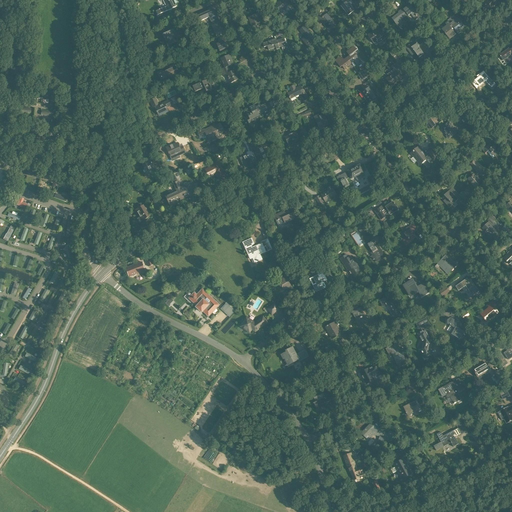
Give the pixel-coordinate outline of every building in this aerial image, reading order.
[(162,0),(166,7),(156,11),(157,12),(156,13),(158,17),(163,15),(162,13),(177,7),(176,4),(179,3),(177,0),(162,0)] [(291,9),(284,0),(281,0),(274,5),(278,11),(284,7),(287,12),(291,9)] [(344,0),(346,2),(341,6),(348,16),(354,11),(348,3),(350,2),(350,1),(349,0),(344,0)] [(361,0),(351,0),(350,1),(352,4),(357,9),(359,7),(364,3),(361,0)] [(485,13),(490,9),(492,7),(493,8),(498,5),(494,0),(488,0),(480,6),(485,13)] [(410,4),(406,7),(405,6),(400,10),(405,17),(406,18),(409,17),(408,16),(410,14),(415,20),(420,17),(410,4)] [(213,25),(220,22),(214,9),(198,16),(201,21),(209,17),(213,25)] [(398,12),(399,13),(392,19),(399,28),(404,24),(400,20),(405,17),(400,10),(398,12)] [(260,14),(249,18),(252,27),(263,22),(260,14)] [(327,14),(324,17),(322,14),(316,18),(319,21),(320,20),(329,31),(336,25),(327,14)] [(457,17),(452,21),(449,23),(454,30),(458,35),(461,33),(460,31),(465,27),(460,21),(457,17)] [(220,22),(213,25),(211,25),(217,38),(225,34),(220,22)] [(449,23),(448,22),(440,28),(449,39),(455,35),(452,31),(454,30),(449,23)] [(179,27),(174,30),(162,35),(167,46),(179,41),(177,38),(183,35),(179,27)] [(315,41),(311,36),(304,27),(300,30),(307,40),(304,42),(308,47),(315,41)] [(383,34),(387,31),(384,27),(380,30),(380,29),(375,32),(374,31),(368,36),(374,44),(377,41),(379,44),(384,40),(383,38),(385,37),(383,34)] [(225,34),(217,38),(219,43),(217,44),(220,51),(221,54),(226,52),(225,49),(227,48),(224,42),(228,40),(225,34)] [(417,43),(411,47),(409,45),(406,47),(412,56),(415,53),(419,58),(424,54),(418,47),(423,43),(419,37),(415,41),(417,43)] [(277,41),(279,48),(281,47),(283,51),(289,49),(288,45),(287,45),(284,38),(277,41)] [(279,48),(277,41),(276,39),(263,44),(264,48),(267,47),(269,51),(273,49),(274,51),(279,50),(279,48)] [(348,60),(354,67),(354,68),(357,66),(361,63),(354,53),(356,51),(353,47),(347,53),(350,57),(348,60)] [(509,49),(500,56),(503,61),(511,55),(511,49),(510,51),(509,49)] [(229,70),(228,67),(234,64),(232,60),(231,61),(229,55),(221,59),(225,68),(221,70),(223,72),(229,70)] [(354,67),(348,60),(345,62),(341,56),(335,61),(340,68),(342,67),(344,69),(348,67),(349,67),(350,68),(351,68),(352,68),(354,67)] [(170,69),(160,74),(163,81),(169,78),(170,80),(173,78),(173,77),(180,73),(175,64),(169,67),(170,69)] [(230,73),(229,70),(223,72),(224,75),(226,74),(230,83),(239,80),(236,74),(237,74),(235,70),(230,73)] [(480,76),(474,81),(471,83),(476,89),(477,89),(479,96),(482,95),(480,86),(485,82),(491,88),(495,84),(489,79),(483,71),(479,75),(480,76)] [(400,73),(398,74),(396,72),(386,79),(392,86),(396,83),(401,79),(404,77),(400,73)] [(203,79),(201,80),(202,82),(191,87),(194,92),(203,88),(205,93),(215,89),(211,78),(204,81),(203,79)] [(290,87),(292,91),(287,93),(290,99),(300,94),(304,102),(309,99),(305,91),(303,91),(301,86),(295,89),(294,85),(290,87)] [(370,103),(376,99),(368,87),(360,92),(365,98),(366,97),(370,103)] [(164,103),(159,106),(155,98),(150,101),(153,107),(155,106),(156,107),(155,108),(159,116),(168,111),(167,108),(168,107),(173,105),(170,99),(164,103)] [(259,105),(256,107),(259,114),(264,111),(267,118),(271,116),(268,110),(272,109),(269,103),(261,106),(260,107),(259,105)] [(305,103),(293,109),(295,115),(307,109),(305,103)] [(259,114),(256,107),(255,105),(255,106),(250,108),(251,109),(246,111),(250,120),(248,121),(250,126),(261,118),(259,114)] [(324,114),(319,116),(319,115),(317,115),(317,114),(314,115),(314,117),(320,130),(325,128),(324,127),(329,124),(324,114)] [(430,119),(425,122),(430,129),(435,126),(430,119)] [(457,128),(453,131),(450,126),(452,125),(450,122),(441,128),(447,135),(448,134),(450,138),(456,134),(455,133),(459,131),(457,128)] [(220,123),(216,125),(215,124),(211,126),(212,127),(211,127),(217,139),(221,137),(222,135),(221,133),(224,131),(220,123)] [(211,127),(204,130),(204,129),(200,131),(198,132),(200,137),(206,135),(208,138),(207,139),(208,143),(217,139),(211,127)] [(296,132),(285,137),(289,145),(299,140),(296,132)] [(252,150),(250,147),(248,141),(242,144),(246,153),(242,155),(243,156),(240,158),(242,163),(243,162),(246,168),(245,168),(245,169),(248,167),(249,168),(256,165),(251,155),(254,154),(252,150)] [(178,143),(167,148),(173,161),(180,158),(179,156),(186,153),(182,145),(179,146),(178,143)] [(262,146),(259,148),(257,144),(250,147),(252,150),(254,150),(261,164),(269,160),(262,146)] [(487,152),(493,158),(495,156),(496,158),(500,155),(495,149),(495,148),(495,147),(494,146),(493,147),(490,144),(486,148),(482,150),(485,154),(487,152)] [(432,152),(426,157),(419,147),(411,153),(420,164),(426,159),(430,163),(437,157),(432,152)] [(146,158),(146,159),(147,160),(145,161),(144,160),(141,162),(146,174),(155,170),(149,157),(146,158)] [(477,172),(474,175),(474,174),(468,179),(475,187),(481,182),(477,177),(480,175),(481,176),(484,173),(479,168),(480,167),(474,161),(471,164),(477,172)] [(213,166),(206,169),(209,176),(217,172),(218,174),(217,175),(219,180),(218,181),(219,184),(227,180),(219,162),(212,165),(213,166)] [(348,171),(348,172),(352,178),(351,179),(352,179),(356,177),(357,179),(358,180),(359,181),(360,180),(361,180),(361,179),(361,178),(361,177),(360,175),(363,173),(364,173),(364,172),(363,172),(366,170),(363,164),(360,166),(360,165),(359,165),(355,167),(352,169),(348,171)] [(349,186),(345,178),(339,181),(343,189),(349,186)] [(177,192),(180,198),(181,200),(190,195),(185,185),(180,188),(177,182),(173,183),(176,190),(177,192)] [(328,191),(321,195),(315,198),(320,206),(325,203),(323,200),(322,201),(321,199),(323,198),(325,202),(337,195),(333,188),(332,189),(331,186),(327,189),(328,191)] [(452,188),(449,190),(444,195),(446,198),(443,201),(449,208),(458,200),(456,197),(459,195),(452,188)] [(180,198),(177,192),(166,197),(171,207),(175,205),(174,201),(180,198)] [(25,208),(27,204),(22,203),(22,202),(20,201),(19,202),(19,201),(15,200),(14,204),(24,208),(25,208)] [(393,202),(385,207),(384,205),(375,211),(381,220),(385,217),(383,213),(387,210),(389,212),(392,210),(394,213),(398,210),(393,202)] [(140,223),(142,221),(150,216),(143,205),(135,210),(140,217),(137,219),(140,223)] [(278,226),(296,217),(292,208),(274,217),(274,218),(275,219),(278,226)] [(488,223),(482,228),(491,236),(492,237),(493,237),(494,237),(495,237),(497,235),(497,234),(497,233),(497,232),(496,231),(494,228),(497,225),(494,222),(490,218),(487,220),(489,222),(488,223)] [(361,224),(357,227),(362,235),(366,232),(361,224)] [(406,229),(408,232),(405,234),(407,236),(402,239),(406,245),(413,240),(413,239),(416,237),(413,233),(417,230),(413,225),(406,229)] [(511,232),(505,226),(503,228),(510,235),(511,233),(511,232)] [(8,241),(10,236),(13,230),(10,228),(7,234),(6,234),(6,235),(4,239),(8,241)] [(34,244),(38,245),(42,234),(41,234),(41,233),(40,233),(39,233),(38,232),(34,244)] [(51,250),(55,239),(54,238),(53,238),(52,237),(51,237),(47,248),(51,250)] [(250,249),(249,248),(254,244),(252,239),(243,243),(250,259),(253,258),(255,263),(262,260),(260,255),(265,252),(263,247),(266,246),(269,251),(272,249),(267,240),(261,242),(262,244),(250,249)] [(382,249),(380,245),(376,247),(372,241),(367,244),(373,253),(371,254),(376,262),(381,259),(382,259),(385,257),(381,250),(382,249)] [(350,257),(348,258),(346,255),(341,258),(352,276),(360,270),(356,264),(355,265),(350,257)] [(447,259),(449,258),(446,255),(437,264),(440,267),(441,265),(445,268),(444,270),(448,274),(457,265),(453,262),(452,264),(447,259)] [(126,268),(129,277),(145,271),(142,262),(126,268)] [(317,272),(318,275),(313,278),(316,284),(313,285),(316,292),(324,288),(321,283),(327,280),(323,273),(322,273),(321,270),(317,272)] [(49,282),(53,284),(59,274),(58,273),(57,272),(56,272),(55,272),(49,282)] [(68,283),(71,285),(78,275),(77,274),(76,273),(75,273),(74,273),(68,283)] [(291,287),(288,282),(290,281),(286,275),(276,280),(280,287),(282,286),(284,291),(291,287)] [(467,278),(460,283),(455,286),(458,291),(465,286),(472,296),(475,294),(475,293),(478,291),(477,289),(478,289),(476,286),(476,287),(470,279),(468,280),(467,278)] [(412,280),(404,285),(411,297),(419,292),(422,297),(429,293),(423,284),(417,288),(412,280)] [(445,287),(439,291),(443,297),(449,292),(445,287)] [(32,290),(28,288),(23,298),(26,300),(32,290)] [(45,290),(39,300),(42,302),(48,292),(47,291),(47,290),(46,290),(45,290)] [(196,307),(198,309),(202,312),(203,311),(208,316),(213,311),(212,310),(215,307),(216,308),(219,305),(213,300),(208,296),(208,295),(202,290),(200,293),(201,294),(198,297),(197,296),(195,298),(194,298),(192,300),(193,300),(192,301),(198,306),(196,307)] [(62,293),(56,303),(60,305),(66,295),(65,294),(64,293),(63,293),(62,293)] [(171,297),(165,303),(169,306),(174,300),(171,297)] [(396,311),(391,301),(390,299),(388,300),(386,297),(379,301),(382,306),(386,304),(391,314),(393,316),(398,314),(396,311)] [(487,305),(489,308),(481,314),(487,322),(498,313),(494,307),(495,305),(492,301),(487,305)] [(230,317),(234,311),(227,304),(225,306),(227,308),(224,312),(230,317)] [(279,309),(275,304),(268,309),(272,315),(279,309)] [(35,308),(29,319),(32,321),(38,310),(37,309),(36,308),(35,308)] [(362,308),(354,312),(359,322),(361,322),(363,326),(372,322),(368,314),(366,315),(365,313),(362,308)] [(51,314),(46,325),(49,326),(54,315),(53,314),(52,314),(51,314)] [(255,323),(246,318),(243,323),(246,325),(245,327),(244,328),(245,328),(245,329),(249,332),(250,331),(252,329),(254,330),(255,329),(255,330),(257,328),(259,329),(267,323),(263,317),(255,323)] [(425,318),(416,323),(419,329),(420,329),(429,324),(425,318)] [(447,320),(447,324),(450,326),(449,327),(451,328),(449,332),(451,334),(454,336),(456,337),(459,340),(464,333),(461,330),(456,328),(456,323),(454,322),(454,320),(450,318),(447,320)] [(325,328),(329,333),(330,332),(334,339),(341,335),(334,323),(325,328)] [(19,337),(22,339),(28,328),(27,328),(27,327),(26,327),(25,327),(25,326),(19,337)] [(425,354),(427,357),(429,356),(432,354),(430,351),(430,350),(431,349),(432,347),(432,346),(431,345),(432,344),(426,332),(424,333),(423,331),(418,334),(421,339),(422,338),(424,342),(423,342),(422,343),(422,344),(421,345),(421,346),(421,347),(421,349),(422,349),(421,350),(423,355),(425,354)] [(11,357),(18,347),(17,346),(16,345),(15,345),(14,345),(8,355),(11,357)] [(407,364),(398,346),(396,348),(394,345),(386,349),(389,355),(392,354),(395,360),(397,364),(397,363),(400,368),(407,364)] [(306,351),(297,355),(293,348),(288,350),(289,351),(281,355),(283,359),(285,359),(288,367),(293,365),(293,363),(299,360),(300,362),(309,357),(306,351)] [(25,356),(25,357),(36,362),(38,359),(27,353),(27,354),(26,354),(26,355),(25,356)] [(478,377),(490,370),(486,363),(473,370),(478,377)] [(30,375),(31,371),(21,366),(20,367),(19,367),(19,368),(19,369),(30,375)] [(379,373),(375,366),(374,366),(368,369),(360,373),(366,384),(367,384),(368,385),(371,383),(371,382),(374,380),(372,377),(379,373)] [(24,386),(26,383),(16,377),(15,378),(14,379),(14,380),(14,381),(24,386)] [(453,382),(454,384),(458,391),(464,387),(459,378),(453,382)] [(451,384),(450,384),(439,390),(443,397),(446,395),(448,399),(450,398),(454,404),(453,405),(455,404),(456,404),(456,403),(461,400),(456,391),(455,392),(451,384)] [(16,396),(18,392),(8,386),(5,391),(16,396)] [(315,397),(317,402),(314,403),(316,409),(322,407),(326,406),(325,403),(334,400),(330,391),(315,397)] [(422,412),(421,409),(417,401),(404,407),(406,412),(406,413),(406,414),(407,414),(408,416),(418,411),(419,414),(422,412)] [(511,415),(511,414),(511,413),(511,405),(508,408),(507,407),(500,411),(500,412),(502,415),(500,416),(502,420),(504,419),(506,424),(511,420),(511,415)] [(374,424),(373,422),(362,433),(366,437),(370,433),(382,437),(381,440),(388,442),(394,439),(395,435),(393,434),(393,433),(389,432),(388,435),(384,434),(385,430),(376,427),(377,426),(375,424),(374,424)] [(441,442),(433,446),(436,451),(440,449),(440,448),(443,446),(444,447),(448,444),(447,443),(450,441),(453,447),(459,444),(455,437),(458,435),(457,435),(460,433),(458,428),(453,431),(453,430),(443,436),(441,432),(437,434),(441,442)] [(396,455),(399,461),(394,464),(402,479),(409,475),(408,473),(411,471),(404,458),(405,458),(402,452),(396,455)] [(357,469),(354,460),(351,454),(348,455),(349,457),(344,458),(348,468),(350,467),(352,471),(351,471),(354,480),(359,478),(358,474),(363,473),(361,467),(357,469)]
